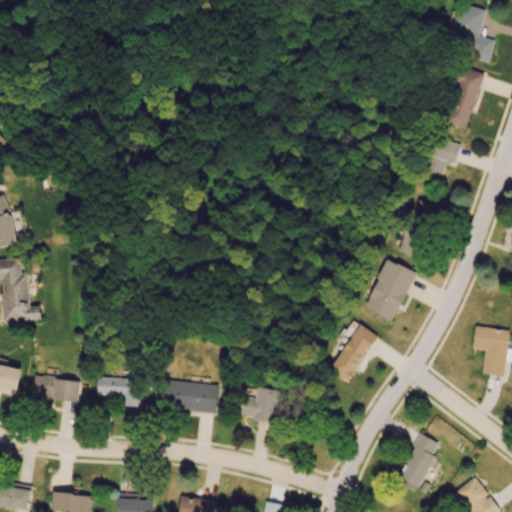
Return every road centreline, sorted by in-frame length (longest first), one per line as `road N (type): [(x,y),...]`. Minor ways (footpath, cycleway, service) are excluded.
road 1 (residential): [(334,511),(366,436),(456,290),(511,133)]
road 2 (residential): [(341,493),(223,458),(0,435)]
road 3 (residential): [(511,446),(410,369)]
